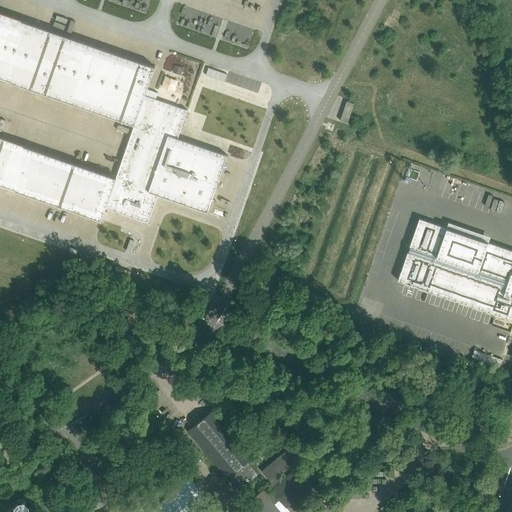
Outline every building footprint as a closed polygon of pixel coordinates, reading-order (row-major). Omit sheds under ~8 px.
[(106,208),(148,223),(157,198),(150,196),(152,192),(158,195),(208,212),(227,155),(178,138),(172,136),(172,133),(179,135),(188,110),(187,110),(178,106),(145,95),(146,91),(147,88),(155,66),(0,12),(0,77),(134,124),(115,177),(0,136),(0,184),(101,220),(106,208)] [(206,75),(224,82),(227,74),(208,67),(206,75)] [(340,121),(347,123),(354,104),(347,101),(340,121)] [(398,280),(511,319),(511,250),(419,218),(398,280)] [(126,249),(130,250),(134,239),(130,237),(126,249)] [(30,364),(74,320),(64,310),(15,360),(25,370),(47,392),(49,390),(51,392),(55,389),(53,387),(30,364)] [(97,342),(81,326),(75,333),(91,349),(97,342)] [(472,357),(500,367),(503,359),(474,350),(472,357)] [(236,483),(251,501),(256,496),(254,493),(251,495),(244,485),(258,473),(248,461),(254,456),(214,408),(187,431),(227,478),(230,476),(236,483)] [(251,501),(248,503),(255,511),(331,511),(325,504),(316,511),(290,511),(286,507),(311,485),(297,468),(272,489),(277,495),(274,497),(268,490),(280,480),(278,477),(307,454),(297,442),(262,471),(272,483),(263,490),(271,500),(270,501),(262,491),(256,496),(251,501)] [(342,483),(347,489),(358,480),(353,474),(342,483)] [(190,511),(207,498),(197,486),(191,478),(150,511),(190,511)] [(132,494),(136,498),(144,491),(140,487),(132,494)] [(136,498),(139,502),(147,495),(144,491),(136,498)] [(107,500),(103,496),(102,494),(95,499),(96,500),(92,503),(96,508),(100,504),(100,505),(107,500)] [(147,495),(139,502),(143,506),(151,500),(147,495)]
